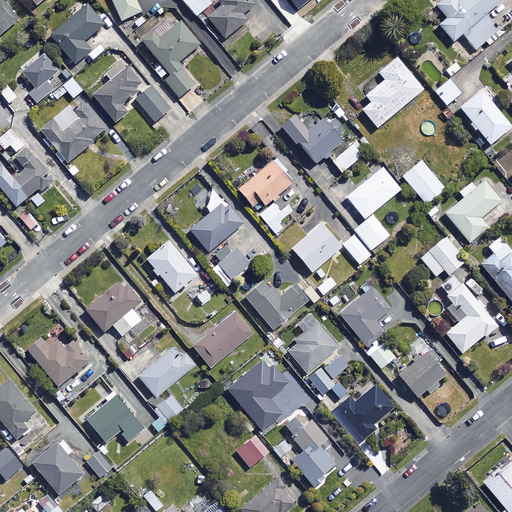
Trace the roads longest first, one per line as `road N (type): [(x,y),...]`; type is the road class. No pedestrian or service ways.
road 1 (residential): [(364,0),(0,304)]
road 2 (residential): [(511,399),(376,511)]
